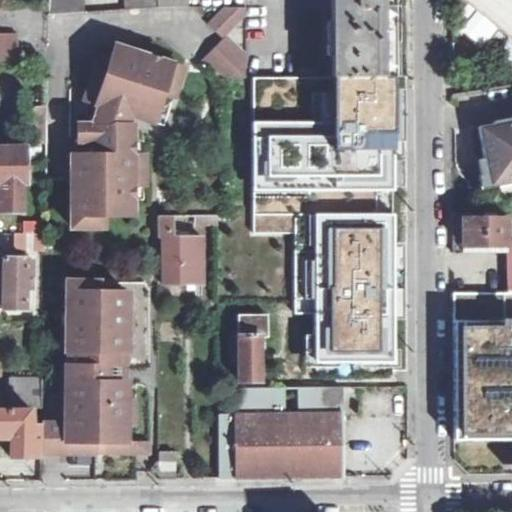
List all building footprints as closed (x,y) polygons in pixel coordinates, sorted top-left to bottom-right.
[(54,0),(55,13),(83,12),(82,0),(54,0)] [(156,0),(125,0),(126,10),(157,9),(156,0)] [(186,0),(156,0),(157,9),(184,7),(187,7),(186,0)] [(331,0),(331,77),(393,77),(392,0),(331,0)] [(470,0),(467,4),(460,12),(459,30),(481,48),(497,28),(511,10),(498,0),(470,0)] [(511,0),(498,0),(511,10),(497,28),(510,39),(511,40),(511,0)] [(244,16),(244,5),(225,7),(208,23),(222,38),(244,16)] [(18,34),(0,33),(0,63),(18,64),(18,34)] [(498,66),(511,64),(511,40),(510,39),(498,66)] [(227,79),(246,78),(246,59),(227,41),(207,62),(224,79),(227,79)] [(71,229),(97,229),(101,229),(101,214),(130,214),(131,185),(143,185),(143,156),(131,156),(133,125),(128,123),(131,114),(154,121),(158,110),(166,109),(171,103),(183,69),(115,44),(110,58),(98,54),(83,99),(90,101),(99,103),(92,123),(81,128),(81,143),(73,142),(71,229)] [(297,77),(253,78),(254,232),(295,231),(295,304),(295,314),(304,314),(316,314),(316,365),(340,365),(340,363),(394,362),(394,299),(394,288),(388,288),(388,275),(394,275),(394,244),(393,155),(387,155),(387,123),(393,123),(393,108),(393,97),(393,88),(393,77),(331,77),(324,77),(297,77)] [(90,101),(81,128),(92,123),(99,103),(90,101)] [(511,119),(507,121),(478,126),(483,154),(490,186),(496,184),(499,184),(511,181),(511,119)] [(0,186),(8,186),(8,196),(0,195),(0,212),(24,214),(23,186),(27,186),(27,149),(0,148),(0,186)] [(0,186),(0,195),(8,196),(8,186),(0,186)] [(156,216),(157,239),(164,239),(164,285),(196,284),(195,236),(172,237),(172,216),(156,216)] [(218,216),(198,216),(197,227),(218,227),(218,216)] [(510,218),(462,218),(463,251),(511,251),(511,243),(510,218)] [(44,223),(24,224),(24,235),(42,235),(44,234),(44,223)] [(16,235),(16,249),(42,249),(42,235),(24,235),(16,235)] [(196,284),(205,284),(203,236),(195,236),(196,284)] [(0,259),(0,277),(3,277),(3,310),(26,310),(26,290),(35,291),(35,259),(0,259)] [(68,385),(68,423),(68,424),(67,454),(93,454),(93,443),(132,443),(132,427),(141,426),(141,401),(132,400),(114,400),(113,368),(122,368),(123,354),(132,354),(133,294),(102,294),(102,284),(84,284),(69,284),(69,296),(68,371),(77,372),(76,384),(68,385)] [(454,293),(454,320),(511,320),(511,293),(511,294),(454,293)] [(260,380),(268,379),(268,337),(267,317),(238,318),(238,337),(231,338),(231,341),(226,341),(227,380),(234,380),(233,385),(260,384),(260,380)] [(511,320),(454,320),(454,439),(511,439),(511,320)] [(132,354),(123,354),(122,368),(113,368),(114,400),(132,400),(132,354)] [(68,371),(68,385),(76,384),(77,372),(68,371)] [(42,381),(13,381),(13,409),(32,409),(42,410),(42,381)] [(298,415),(342,415),(342,387),(298,387),(298,415)] [(233,416),(285,416),(284,388),(232,389),(233,416)] [(13,409),(0,409),(0,441),(9,442),(9,456),(41,456),(41,454),(42,426),(32,425),(32,409),(13,409)] [(234,478),(343,477),(342,415),(298,415),(285,416),(233,416),(234,478)] [(234,478),(233,416),(218,417),(219,479),(234,478)] [(42,425),(42,426),(41,454),(67,454),(68,424),(42,425)] [(97,454),(140,455),(140,442),(132,443),(93,443),(93,454),(97,454)] [(140,455),(148,454),(149,443),(140,442),(140,455)] [(159,479),(175,479),(175,453),(158,454),(159,479)]
